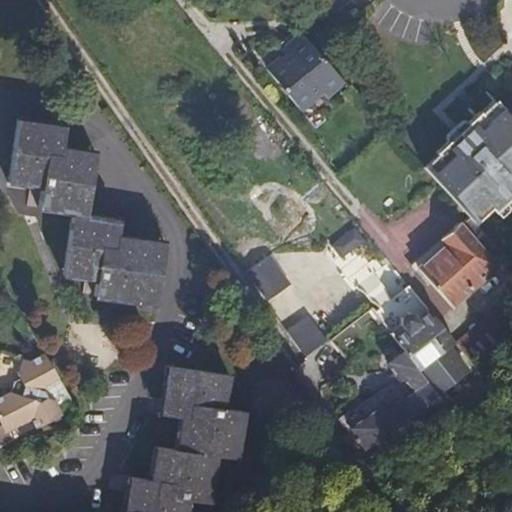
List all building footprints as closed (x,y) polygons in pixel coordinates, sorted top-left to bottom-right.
[(344,81),(300,33),(292,40),(279,52),(282,57),(266,72),(301,111),(325,90),(329,95),(344,81)] [(511,119),(503,109),(488,122),(480,114),(470,124),(474,129),(468,135),(467,134),(453,146),(449,142),(437,152),(444,160),(430,174),(470,218),(487,202),(496,211),(511,196),(511,119)] [(95,296),(156,304),(165,243),(118,235),(120,220),(87,214),(96,153),(63,148),(66,127),(18,119),(8,181),(41,186),(38,207),(72,213),(63,274),(97,279),(95,296)] [(470,218),(460,227),(485,256),(497,246),(470,218)] [(418,271),(452,308),(497,268),(485,256),(460,227),(458,224),(441,239),(447,246),(418,271)] [(245,271),(265,300),(287,285),(267,256),(245,271)] [(403,308),(417,297),(410,288),(396,299),(403,308)] [(511,297),(493,315),(511,335),(511,334),(511,297)] [(344,354),(382,325),(375,316),(371,311),(331,338),(344,354)] [(390,336),(402,351),(439,398),(469,372),(450,348),(456,344),(433,316),(422,325),(415,317),(409,314),(401,321),(400,328),(390,336)] [(493,315),(458,346),(476,367),(511,335),(493,315)] [(304,358),(326,342),(309,317),(287,332),(304,358)] [(132,326),(72,324),(71,359),(138,361),(138,349),(131,349),(132,326)] [(377,446),(383,454),(449,411),(447,408),(439,398),(402,351),(388,362),(400,381),(404,379),(414,393),(386,413),(382,408),(350,431),(366,454),(377,446)] [(41,355),(5,368),(13,389),(0,394),(0,435),(58,415),(49,389),(53,388),(41,355)] [(191,511),(193,501),(212,504),(219,456),(240,459),(248,412),(227,409),(231,376),(169,367),(162,415),(183,418),(179,450),(158,447),(153,479),(132,477),(127,511),(191,511)]
